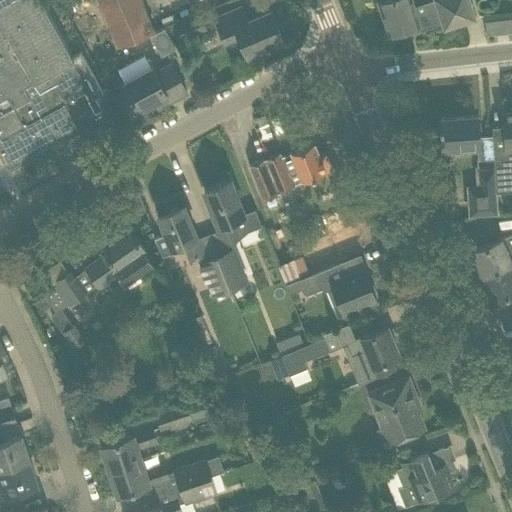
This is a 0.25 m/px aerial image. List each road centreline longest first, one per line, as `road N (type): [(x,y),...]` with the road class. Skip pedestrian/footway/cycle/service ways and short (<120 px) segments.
road 1 (tertiary): [(511,471),(352,67)]
road 2 (residential): [(0,226),(336,47)]
road 3 (residential): [(88,511),(61,424),(0,299)]
road 4 (residential): [(352,67),(511,48)]
